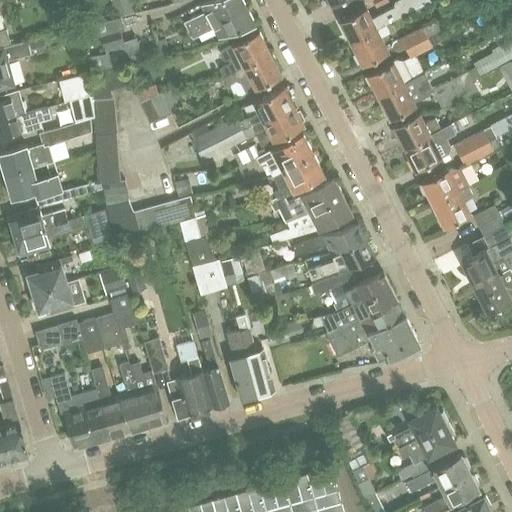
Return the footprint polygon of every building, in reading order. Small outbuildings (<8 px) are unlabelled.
[(129,0),(126,0),(113,5),(116,14),(134,11),(129,0)] [(208,20),(246,5),(243,0),(210,0),(202,4),(206,12),(185,23),(189,31),(208,20)] [(365,5),(339,18),(351,41),(376,28),(386,24),(431,2),(430,0),(396,0),(394,1),(393,4),(394,6),(371,17),(365,5)] [(254,21),(246,5),(208,20),(189,31),(193,39),(214,27),(219,35),(240,28),(254,23),(255,22),(255,21),(254,21)] [(120,13),(92,20),(96,33),(99,32),(106,52),(110,65),(142,58),(140,49),(136,36),(124,40),(119,27),(123,26),(120,13)] [(425,37),(436,31),(440,29),(433,16),(397,34),(404,47),(425,37)] [(502,16),(488,24),(493,33),(507,26),(502,16)] [(376,28),(351,41),(362,63),(388,50),(384,43),(381,36),(389,31),(386,24),(376,28)] [(0,30),(0,46),(11,44),(7,28),(0,30)] [(269,50),(265,43),(258,29),(222,48),(221,50),(220,52),(221,55),(222,56),(224,58),(226,58),(228,59),(230,62),(219,67),(223,74),(244,64),(269,50)] [(440,29),(436,31),(425,37),(404,47),(408,55),(444,37),(440,29)] [(167,37),(157,38),(160,54),(169,52),(167,37)] [(0,46),(0,87),(13,84),(6,59),(30,51),(26,39),(11,44),(0,46)] [(491,51),(499,64),(511,56),(511,45),(508,39),(490,49),(491,51)] [(281,74),(269,50),(244,64),(223,74),(228,84),(236,80),(241,81),(246,92),(256,87),(281,74)] [(106,52),(87,54),(89,70),(110,65),(106,52)] [(367,72),(367,73),(378,94),(413,76),(404,60),(396,58),(392,59),(367,72)] [(123,66),(112,69),(122,87),(132,85),(123,66)] [(112,89),(122,87),(112,69),(103,71),(112,89)] [(95,96),(114,95),(112,89),(103,71),(94,73),(95,96)] [(436,97),(468,81),(463,71),(430,87),(436,97)] [(91,72),(59,81),(64,101),(92,93),(91,72)] [(413,76),(378,94),(389,117),(415,104),(413,100),(422,95),(413,76)] [(473,89),(468,81),(436,97),(440,106),(473,89)] [(286,87),(284,83),(270,91),(252,100),(257,110),(237,120),(235,116),(219,124),(226,137),(294,103),(290,96),(291,93),(289,88),(286,87)] [(0,119),(25,112),(20,93),(0,99),(0,119)] [(162,93),(152,98),(161,117),(171,112),(162,93)] [(81,120),(85,119),(91,117),(94,116),(90,95),(75,100),(81,120)] [(95,96),(96,107),(114,107),(114,95),(95,96)] [(150,122),(161,117),(152,98),(142,102),(150,122)] [(261,144),(289,130),(304,122),(302,120),(304,118),(299,109),(297,110),(294,103),(226,137),(219,124),(191,138),(201,157),(215,149),(216,151),(229,144),(230,146),(255,133),(261,144)] [(0,138),(22,132),(34,129),(32,123),(51,117),(47,106),(25,112),(0,119),(0,138)] [(115,118),(114,107),(96,107),(96,118),(115,118)] [(418,111),(411,115),(393,124),(404,146),(440,128),(435,117),(424,122),(418,111)] [(28,147),(27,145),(0,152),(0,160),(5,176),(34,167),(54,161),(49,144),(91,132),(91,117),(85,119),(81,120),(40,132),(43,142),(28,147)] [(97,130),(116,130),(115,118),(96,118),(97,130)] [(449,123),(440,128),(404,146),(415,168),(433,159),(441,155),(446,152),(448,145),(444,137),(453,133),(449,123)] [(451,141),(459,156),(495,137),(488,123),(451,141)] [(97,130),(98,142),(117,142),(116,130),(97,130)] [(272,174),(313,153),(302,132),(288,139),(256,155),(261,165),(265,162),(272,174)] [(498,143),(495,137),(459,156),(462,162),(498,143)] [(118,155),(117,142),(98,142),(98,154),(118,155)] [(324,174),(313,153),(272,174),(278,188),(274,190),(277,195),(277,197),(285,197),(289,194),(288,193),(324,174)] [(118,155),(98,154),(99,167),(119,167),(118,155)] [(451,165),(439,171),(421,180),(433,202),(458,189),(468,184),(459,166),(457,167),(451,165)] [(34,167),(5,176),(11,199),(34,192),(36,197),(63,189),(58,172),(37,178),(34,167)] [(100,181),(103,180),(120,180),(119,167),(99,167),(100,181)] [(188,176),(174,181),(178,196),(193,191),(188,176)] [(309,210),(344,194),(335,177),(310,190),(287,201),(285,197),(277,197),(277,195),(269,199),(273,208),(278,206),(285,220),(309,210)] [(94,180),(73,186),(76,195),(77,198),(98,192),(94,180)] [(120,180),(103,180),(105,193),(126,189),(124,180),(120,180)] [(468,184),(458,189),(433,202),(444,225),(469,212),(466,204),(463,200),(474,194),(468,184)] [(126,189),(105,193),(108,204),(128,199),(126,189)] [(344,194),(309,210),(285,220),(289,227),(276,231),(279,239),(318,228),(334,220),(352,211),(344,194)] [(184,218),(193,216),(204,213),(203,209),(195,211),(191,196),(179,199),(184,218)] [(128,199),(108,204),(108,207),(114,237),(137,231),(131,210),(128,199)] [(179,199),(167,202),(172,221),(181,219),(184,218),(179,199)] [(172,221),(167,202),(155,204),(161,225),(172,221)] [(479,210),(472,214),(479,227),(501,216),(495,203),(479,210)] [(149,228),(161,225),(155,204),(143,207),(149,228)] [(14,227),(16,234),(67,219),(64,208),(41,214),(38,206),(8,215),(12,228),(14,227)] [(94,243),(114,237),(108,207),(85,213),(94,243)] [(149,228),(143,207),(131,210),(137,231),(149,228)] [(204,213),(193,216),(184,218),(181,219),(187,241),(209,235),(204,213)] [(80,215),(67,219),(16,234),(18,240),(16,241),(20,254),(50,245),(47,236),(83,225),(80,215)] [(479,227),(483,236),(484,237),(506,226),(501,216),(479,227)] [(330,251),(365,237),(358,222),(339,228),(292,246),(295,255),(327,242),(330,251)] [(484,237),(489,246),(511,235),(506,226),(484,237)] [(375,256),(365,237),(330,251),(334,261),(309,271),(312,279),(340,269),(375,256)] [(213,258),(208,239),(188,244),(194,264),(213,258)] [(258,245),(241,251),(248,273),(265,268),(258,245)] [(89,248),(78,252),(81,261),(92,257),(89,248)] [(492,263),(490,259),(485,248),(462,260),(474,284),(509,267),(504,257),(492,263)] [(27,273),(33,291),(67,281),(61,262),(72,258),(71,255),(36,266),(37,270),(27,273)] [(238,255),(222,260),(227,279),(244,274),(238,255)] [(193,266),(200,290),(223,283),(216,259),(193,266)] [(120,267),(99,273),(105,292),(125,287),(120,267)] [(140,267),(126,272),(132,291),(146,286),(140,267)] [(511,272),(509,267),(474,284),(487,309),(511,296),(511,272)] [(270,269),(247,276),(253,296),(254,300),(277,293),(273,277),(270,269)] [(354,280),(350,269),(335,275),(311,284),(316,296),(339,286),(354,280)] [(339,310),(390,285),(383,270),(346,287),(350,296),(335,303),(339,310)] [(71,295),(67,281),(33,291),(38,309),(49,306),(50,311),(85,301),(82,291),(71,295)] [(398,299),(390,285),(339,310),(320,314),(329,332),(398,299)] [(109,297),(113,311),(122,341),(129,339),(124,326),(137,322),(128,292),(109,297)] [(371,346),(379,361),(420,343),(419,340),(418,340),(406,316),(407,316),(398,299),(329,332),(326,334),(337,355),(371,338),(374,344),(371,346)] [(205,308),(192,311),(199,338),(213,334),(205,308)] [(113,311),(96,316),(105,346),(122,341),(113,311)] [(235,315),(238,328),(258,392),(274,388),(272,380),(262,347),(254,349),(244,313),(235,315)] [(86,352),(105,346),(96,316),(77,321),(86,352)] [(285,321),(266,327),(271,344),(290,339),(285,321)] [(42,350),(57,345),(64,343),(58,323),(37,329),(42,350)] [(177,415),(214,405),(203,370),(191,327),(185,329),(188,340),(175,344),(180,360),(189,358),(193,373),(167,380),(169,385),(177,415)] [(258,393),(258,392),(238,328),(226,331),(233,355),(229,356),(240,398),(258,393)] [(154,371),(168,367),(159,335),(145,339),(154,371)] [(210,368),(203,370),(214,405),(229,401),(224,387),(211,338),(202,340),(210,368)] [(119,395),(129,429),(147,424),(132,369),(129,359),(120,362),(128,392),(119,395)] [(0,387),(1,392),(10,390),(5,376),(5,375),(3,366),(2,365),(0,365),(0,387)] [(93,368),(101,399),(112,434),(129,429),(119,395),(112,397),(103,365),(93,368)] [(142,366),(132,369),(147,424),(167,418),(152,369),(143,372),(142,366)] [(63,411),(73,444),(73,445),(112,434),(101,399),(75,407),(67,381),(52,384),(61,412),(63,411)] [(404,444),(448,421),(443,411),(440,412),(436,404),(413,415),(406,397),(383,403),(389,415),(392,413),(395,413),(397,413),(401,416),(403,420),(390,426),(396,437),(399,436),(404,444)] [(17,457),(18,460),(27,458),(26,455),(28,454),(13,399),(4,401),(11,424),(2,427),(11,459),(17,457)] [(352,468),(371,459),(378,456),(373,445),(365,449),(363,444),(365,443),(350,413),(331,421),(352,468)] [(418,461),(437,451),(455,442),(451,433),(454,432),(448,421),(404,444),(397,448),(401,456),(409,452),(414,463),(394,473),(398,480),(422,468),(418,461)] [(0,462),(1,465),(10,463),(9,460),(11,459),(2,427),(0,427),(0,462)] [(462,456),(461,453),(424,471),(422,468),(398,480),(400,483),(413,477),(417,485),(436,475),(441,485),(470,470),(468,467),(469,464),(466,457),(462,456)] [(378,472),(371,459),(352,468),(365,497),(377,492),(369,477),(378,472)] [(343,511),(331,465),(161,511),(343,511)] [(478,482),(475,474),(472,474),(470,470),(441,485),(445,494),(422,506),(424,511),(432,511),(451,502),(466,495),(479,488),(477,485),(478,482)] [(386,511),(377,492),(366,497),(374,511),(386,511)] [(494,511),(493,511),(491,511),(488,506),(490,505),(486,495),(483,496),(483,495),(454,510),(454,511),(494,511)]
